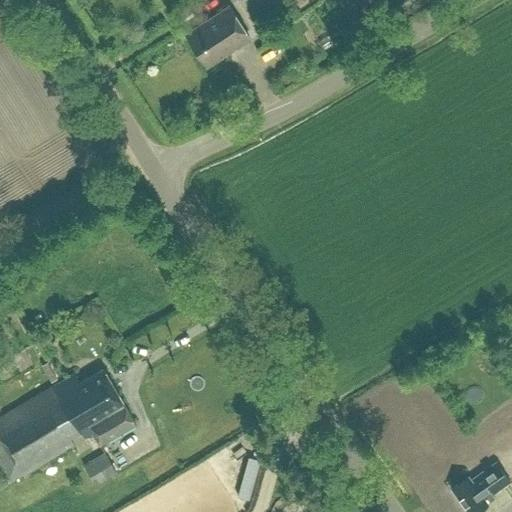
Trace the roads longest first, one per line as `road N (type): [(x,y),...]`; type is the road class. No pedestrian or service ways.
road 1 (tertiary): [(391,511),(152,171)]
road 2 (tertiary): [(152,171),(467,0)]
road 3 (unclassified): [(143,156),(40,0)]
road 4 (unclassified): [(0,241),(143,156)]
